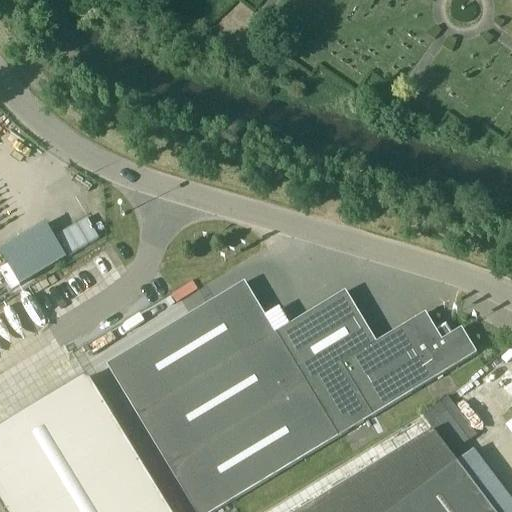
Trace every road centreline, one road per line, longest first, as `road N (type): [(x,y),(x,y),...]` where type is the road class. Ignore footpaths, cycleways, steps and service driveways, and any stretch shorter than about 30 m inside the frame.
road 1 (unclassified): [(511,306),(453,277),(178,194)]
road 2 (unclassified): [(178,194),(103,168),(46,128),(0,78)]
road 3 (unclassified): [(70,342),(145,279),(178,194)]
